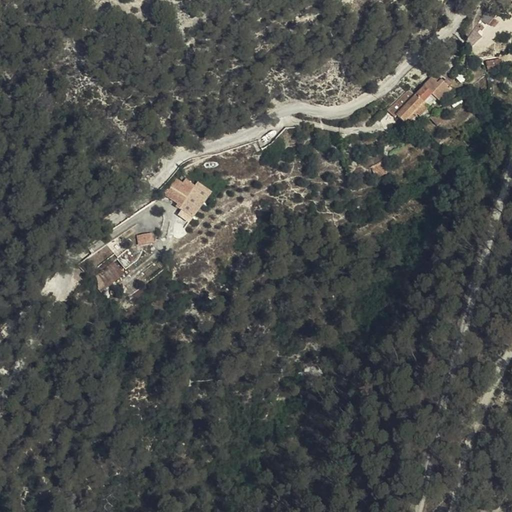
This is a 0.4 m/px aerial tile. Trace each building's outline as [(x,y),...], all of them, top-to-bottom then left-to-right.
[(420,106),(433,120),(442,112),(440,110),(445,104),(449,109),(455,103),(446,93),(442,98),(437,92),(441,88),(438,84),(433,89),(435,91),(420,106)] [(446,93),(441,88),(437,92),(442,98),(446,93)] [(424,128),(433,120),(420,106),(415,100),(395,120),(401,128),(403,126),(410,133),(420,123),(422,126),(424,128)] [(440,110),(442,112),(444,114),(449,109),(445,104),(440,110)] [(413,135),(422,126),(420,123),(410,133),(413,135)] [(441,139),(446,135),(440,129),(436,134),(441,139)] [(377,178),(382,187),(384,190),(394,183),(388,172),(377,178)] [(365,198),(382,187),(377,178),(360,189),(365,198)] [(183,191),(177,197),(171,205),(185,214),(189,217),(193,211),(183,191)] [(193,211),(199,201),(196,199),(198,195),(192,191),(189,195),(183,191),(193,211)] [(211,205),(216,201),(210,194),(204,199),(211,205)] [(193,211),(201,227),(211,212),(199,201),(193,211)] [(200,229),(201,227),(193,211),(189,217),(188,220),(200,229)] [(148,257),(160,255),(158,247),(146,249),(148,257)] [(139,265),(150,262),(149,258),(137,260),(125,270),(128,274),(139,265)] [(125,281),(120,274),(114,279),(116,282),(119,286),(125,281)] [(119,286),(123,292),(130,286),(120,274),(125,281),(119,286)] [(107,296),(119,286),(116,282),(114,279),(104,288),(106,296),(107,296)] [(119,295),(123,292),(119,286),(107,296),(106,296),(105,301),(108,304),(119,295)]
